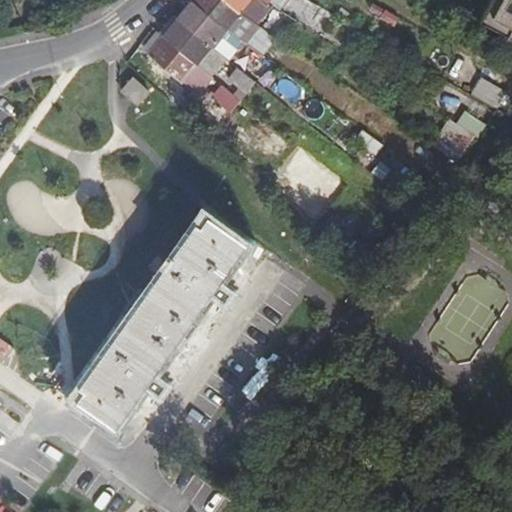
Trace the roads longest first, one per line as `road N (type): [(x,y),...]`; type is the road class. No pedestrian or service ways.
road 1 (residential): [(185,511),(47,408)]
road 2 (residential): [(151,0),(115,27),(0,65)]
